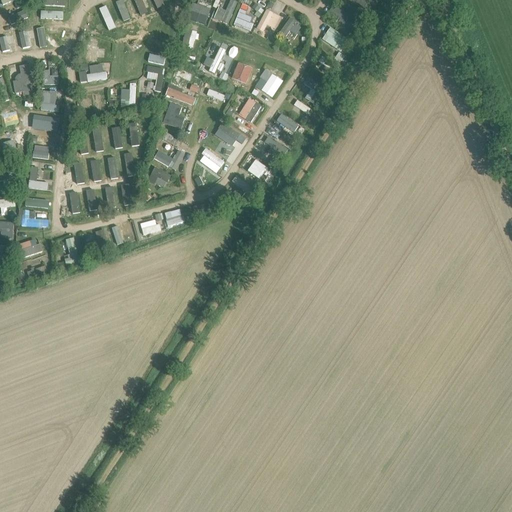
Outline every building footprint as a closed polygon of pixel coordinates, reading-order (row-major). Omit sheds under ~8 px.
[(214,19),(230,24),(236,2),(230,0),(227,11),(218,8),(214,19)] [(256,4),(252,9),(257,12),(257,13),(258,12),(261,8),(256,4)] [(250,23),(252,17),(245,15),(247,12),(240,9),(233,26),(250,32),(253,24),(250,23)] [(265,9),(256,29),(271,37),(280,17),(265,9)] [(47,10),(46,20),(59,22),(61,12),(47,10)] [(290,18),(278,34),(288,42),(301,27),(290,18)] [(330,27),(321,40),(341,53),(349,40),(330,27)] [(188,30),(184,46),(195,48),(198,33),(188,30)] [(18,34),(0,35),(1,43),(13,42),(13,45),(19,45),(18,34)] [(321,58),(319,62),(329,68),(331,63),(321,58)] [(90,74),(86,75),(87,82),(106,80),(105,64),(90,66),(90,74)] [(20,75),(13,75),(14,96),(30,96),(29,65),(19,66),(20,75)] [(89,65),(79,66),(80,73),(90,71),(89,65)] [(161,93),(166,70),(150,66),(144,89),(161,93)] [(238,69),(233,80),(244,85),(248,74),(238,69)] [(41,85),(59,85),(58,76),(50,76),(50,70),(41,70),(41,85)] [(222,73),(220,78),(226,81),(228,76),(222,73)] [(272,74),(260,91),(272,99),(283,82),(272,74)] [(307,77),(302,85),(319,95),(324,87),(307,77)] [(136,105),(135,83),(129,84),(129,89),(120,90),(121,105),(136,105)] [(193,106),(196,98),(181,93),(182,89),(169,85),(165,97),(193,106)] [(42,111),(56,111),(57,91),(42,91),(42,111)] [(250,123),(261,106),(249,98),(238,116),(250,123)] [(316,100),(312,106),(318,110),(322,104),(316,100)] [(307,114),(310,109),(297,101),(294,106),(307,114)] [(231,106),(226,115),(231,118),(236,109),(231,106)] [(82,111),(78,115),(82,120),(86,116),(82,111)] [(287,118),(281,123),(290,132),(295,127),(287,118)] [(241,144),(245,138),(222,122),(214,134),(233,146),(236,141),(241,144)] [(166,133),(162,140),(175,147),(179,141),(166,133)] [(44,138),(42,145),(53,147),(52,152),(55,153),(57,141),(44,138)] [(33,158),(54,159),(54,152),(42,152),(42,140),(34,140),(33,158)] [(14,141),(2,144),(7,162),(19,159),(14,141)] [(182,142),(180,146),(186,150),(189,145),(182,142)] [(174,153),(171,160),(163,157),(159,167),(174,173),(182,157),(174,153)] [(251,166),(263,174),(267,168),(255,160),(251,166)] [(30,167),(29,189),(48,190),(48,182),(37,182),(38,167),(30,167)] [(148,182),(165,189),(171,175),(153,168),(148,182)] [(232,183),(248,194),(253,189),(236,177),(232,183)] [(145,193),(141,197),(147,203),(151,198),(145,193)] [(13,198),(0,200),(0,208),(14,206),(13,198)] [(199,205),(193,207),(196,214),(202,212),(199,205)] [(48,227),(48,220),(35,220),(35,210),(20,210),(20,227),(48,227)] [(165,215),(168,226),(184,222),(181,211),(165,215)] [(66,240),(71,260),(78,259),(73,238),(66,240)] [(27,255),(42,254),(41,241),(21,242),(22,248),(27,248),(27,255)] [(23,274),(17,277),(20,284),(25,282),(23,274)]
